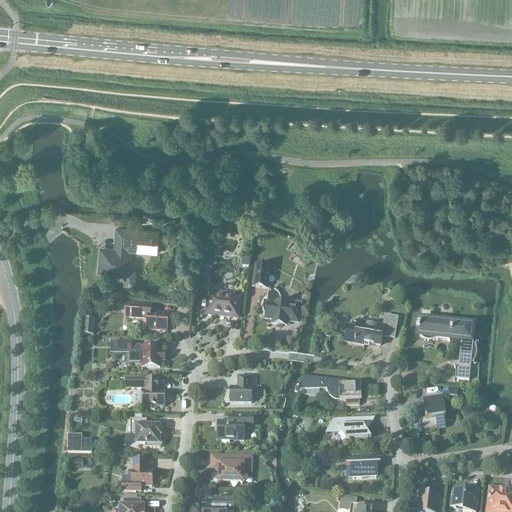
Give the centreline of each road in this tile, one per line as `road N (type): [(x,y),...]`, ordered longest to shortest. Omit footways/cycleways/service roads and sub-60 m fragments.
road 1 (secondary): [(511,76),(0,38)]
road 2 (residential): [(169,511),(190,376),(208,365),(273,355),(385,375),(403,463)]
road 3 (tertiary): [(6,511),(15,382),(9,292)]
